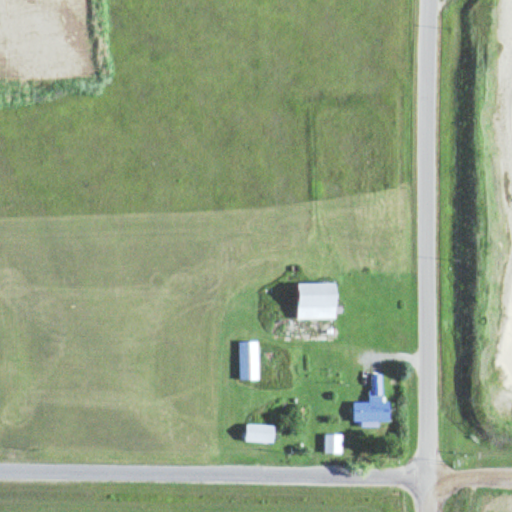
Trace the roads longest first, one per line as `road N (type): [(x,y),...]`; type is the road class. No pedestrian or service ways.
road 1 (residential): [(425,511),(423,0)]
road 2 (residential): [(425,477),(0,471)]
